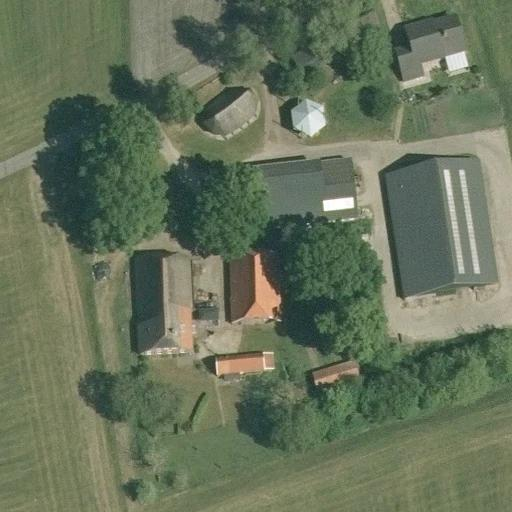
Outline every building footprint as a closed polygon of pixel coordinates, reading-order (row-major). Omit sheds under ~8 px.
[(465,54),(455,20),(421,29),(420,26),(404,31),(410,49),(395,54),(403,82),(423,77),(420,67),(465,54)] [(291,60),(301,77),(336,57),(326,40),(291,60)] [(250,92),(237,94),(207,115),(204,128),(213,138),(226,138),(256,116),(259,102),(250,92)] [(317,142),(329,123),(311,111),(298,130),(317,142)] [(191,164),(179,170),(192,194),(204,188),(191,164)] [(317,201),(255,208),(258,233),(356,222),(351,182),(349,164),(331,166),(333,184),(315,186),(317,201)] [(386,177),(404,302),(471,293),(451,168),(386,177)] [(280,324),(278,258),(230,259),(232,325),(280,324)] [(192,354),(188,261),(136,262),(140,356),(192,354)] [(208,311),(220,309),(217,287),(205,288),(208,311)] [(271,357),(263,358),(263,356),(215,361),(218,378),(264,374),(274,373),(271,357)] [(374,366),(376,379),(395,377),(393,363),(374,366)] [(318,396),(361,384),(355,365),(312,376),(318,396)]
